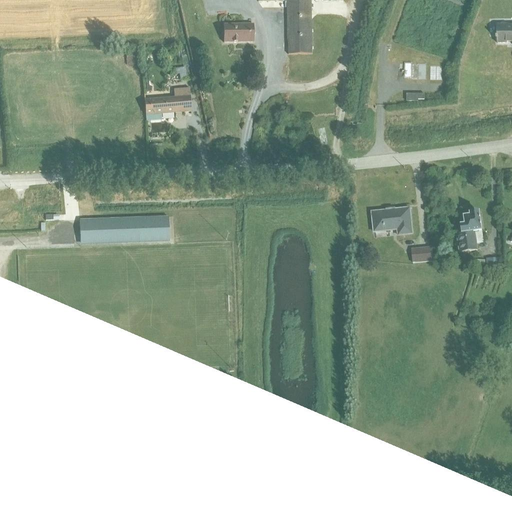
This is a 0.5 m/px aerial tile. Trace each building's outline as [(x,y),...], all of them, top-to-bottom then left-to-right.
[(257,0),(258,2),(287,1),(288,55),(313,54),(311,0),(257,0)] [(254,25),(224,25),(224,44),(254,43),(254,25)] [(497,38),(496,40),(497,40),(497,45),(511,44),(511,25),(509,26),(509,25),(497,25),(498,38),(497,38)] [(138,50),(126,50),(127,66),(139,65),(138,50)] [(185,68),(173,70),(174,76),(179,75),(180,81),(188,80),(185,68)] [(174,97),(190,96),(190,89),(174,90),(174,97)] [(190,96),(174,97),(145,100),(146,121),(161,120),(161,115),(191,113),(190,96)] [(387,212),(372,213),(375,234),(397,232),(398,237),(413,236),(410,209),(395,211),(395,209),(387,210),(387,212)] [(462,234),(456,235),(459,254),(478,251),(478,245),(484,244),(480,213),(471,215),(471,217),(465,218),(466,226),(461,226),(462,234)] [(169,217),(80,220),(81,246),(170,243),(169,217)] [(432,248),(412,250),(413,265),(434,263),(432,248)] [(500,259),(487,259),(487,272),(501,271),(501,269),(500,259)]
